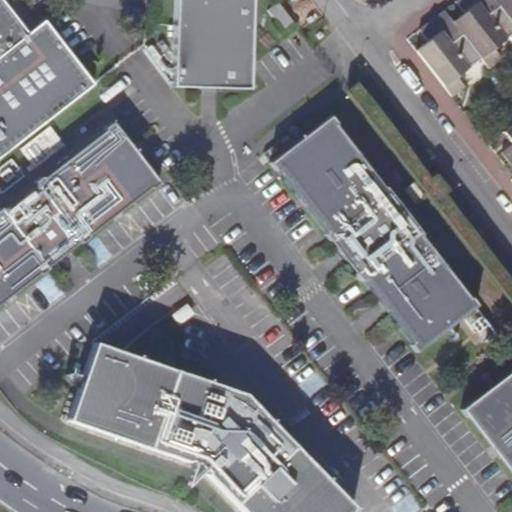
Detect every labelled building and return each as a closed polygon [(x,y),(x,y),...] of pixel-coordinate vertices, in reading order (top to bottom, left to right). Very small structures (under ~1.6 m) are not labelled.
[(0,0),(0,56),(28,35),(0,0)] [(251,0),(174,0),(171,87),(249,90),(251,0)] [(482,59),(490,69),(502,60),(494,50),(511,35),(511,21),(495,0),(459,0),(457,2),(464,12),(453,22),(482,59)] [(511,0),(495,0),(511,21),(511,0)] [(295,23),(280,2),(270,10),(286,30),(295,23)] [(417,49),(454,97),(465,88),(458,77),(482,59),(453,22),(445,12),(421,30),(428,39),(417,49)] [(44,22),(28,35),(0,56),(0,156),(93,85),(44,22)] [(478,303),(331,113),(270,160),(331,240),(333,238),(358,270),(356,271),(417,350),(478,303)] [(112,119),(0,206),(0,304),(160,180),(112,119)] [(36,166),(66,143),(51,124),(22,147),(36,166)] [(27,174),(12,154),(0,163),(0,187),(3,192),(27,174)] [(404,187),(416,202),(424,195),(413,180),(404,187)] [(226,400),(231,388),(94,340),(67,418),(187,460),(188,459),(199,463),(207,471),(206,472),(243,511),(348,511),(353,507),(254,403),(244,411),(226,400)] [(511,368),(461,408),(511,473),(511,368)] [(244,392),(231,388),(226,400),(244,411),(254,403),(244,392)]
